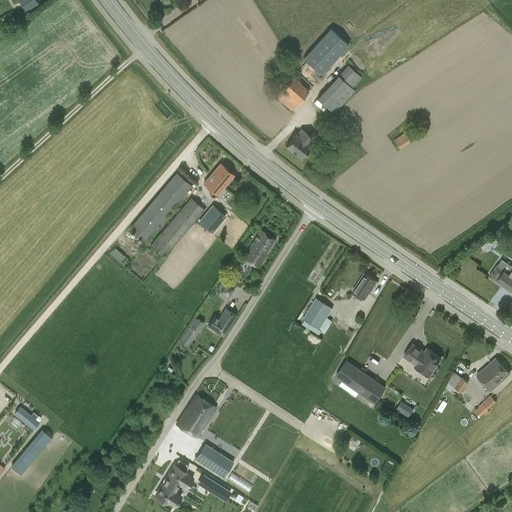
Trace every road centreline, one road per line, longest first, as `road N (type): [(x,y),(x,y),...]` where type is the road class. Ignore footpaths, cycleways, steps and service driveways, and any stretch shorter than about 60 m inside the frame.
road 1 (unclassified): [(114,511),(316,204)]
road 2 (secondary): [(316,204),(214,121),(106,0)]
road 3 (secondary): [(511,338),(316,204)]
road 4 (track): [(0,180),(144,47)]
